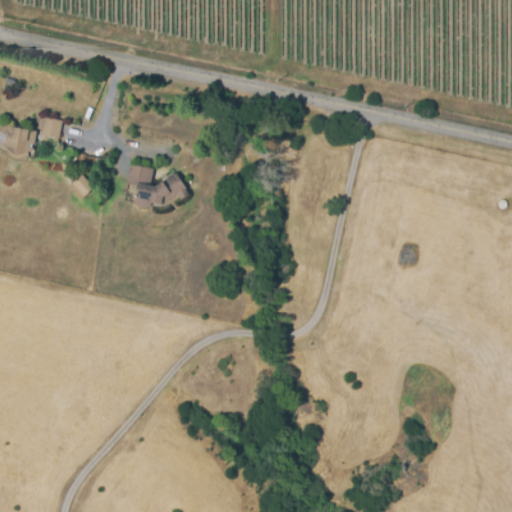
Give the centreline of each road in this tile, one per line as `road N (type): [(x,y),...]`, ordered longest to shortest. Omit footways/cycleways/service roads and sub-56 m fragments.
road 1 (track): [(364,117),(323,313),(293,335),(233,333),(204,344),(88,473),(77,511)]
road 2 (tertiary): [(511,147),(0,37)]
